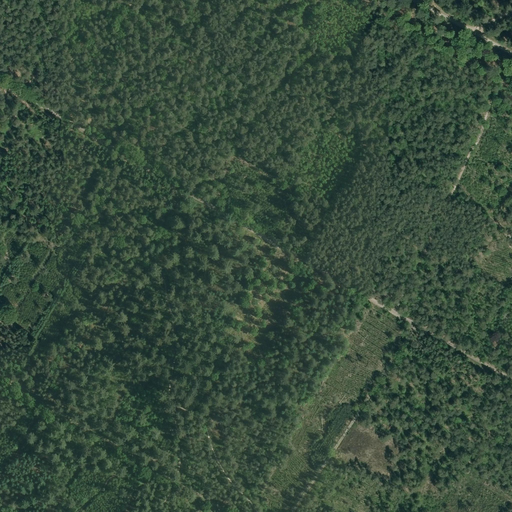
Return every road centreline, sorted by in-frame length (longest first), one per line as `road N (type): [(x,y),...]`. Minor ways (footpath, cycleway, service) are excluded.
road 1 (track): [(511,379),(0,79)]
road 2 (track): [(394,311),(511,55)]
road 3 (track): [(230,511),(0,375)]
road 4 (track): [(293,511),(414,322)]
